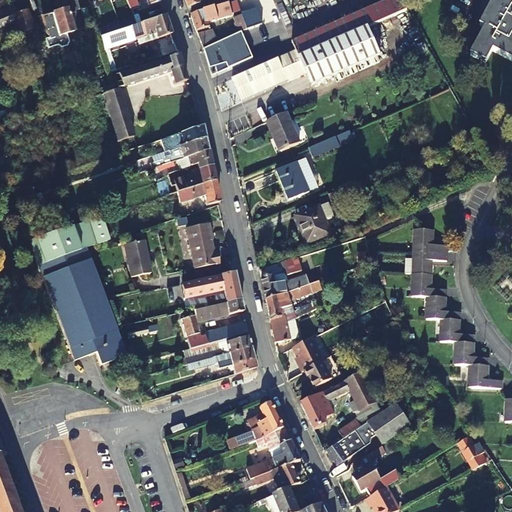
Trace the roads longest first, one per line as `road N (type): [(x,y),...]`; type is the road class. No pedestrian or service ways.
road 1 (residential): [(171,0),(211,115),(274,381)]
road 2 (residential): [(511,358),(482,324),(462,281),(465,251),(511,162)]
road 3 (residential): [(338,511),(274,381)]
road 4 (residential): [(274,381),(147,420)]
